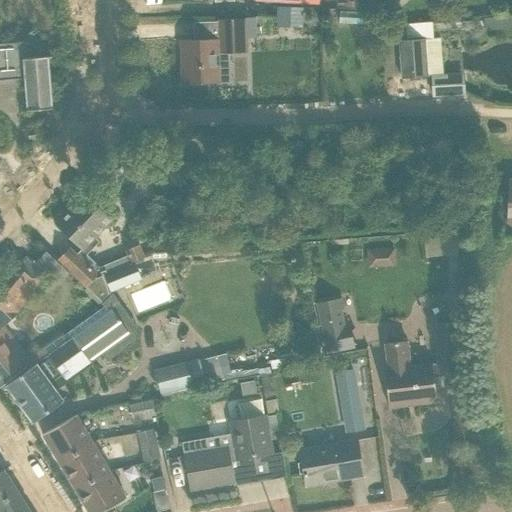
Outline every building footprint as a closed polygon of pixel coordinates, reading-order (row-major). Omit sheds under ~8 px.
[(277,7),(277,20),(302,21),(302,8),(277,7)] [(259,47),(258,15),(249,16),(250,47),(259,47)] [(484,31),(495,30),(494,17),(483,18),(484,31)] [(214,54),(245,53),(244,18),(218,19),(219,39),(180,40),(182,85),(215,83),(214,54)] [(0,82),(25,81),(27,110),(52,108),(48,56),(45,56),(44,47),(30,34),(0,36),(0,82)] [(398,41),(401,78),(427,76),(424,39),(398,41)] [(463,94),(462,82),(447,83),(446,76),(431,77),(432,96),(463,94)] [(55,225),(82,250),(116,215),(89,190),(55,225)] [(457,230),(422,232),(424,256),(456,253),(457,230)] [(144,258),(138,245),(125,251),(130,263),(144,258)] [(367,246),(368,265),(395,264),(395,246),(367,246)] [(98,274),(70,248),(58,259),(86,287),(102,301),(110,294),(101,274),(98,274)] [(45,276),(24,257),(17,265),(11,260),(0,273),(0,387),(26,367),(0,334),(0,329),(15,314),(22,309),(45,276)] [(141,280),(134,264),(105,276),(111,292),(141,280)] [(348,326),(343,327),(340,310),(343,309),(341,299),(317,304),(327,353),(353,347),(348,326)] [(115,306),(23,373),(6,384),(34,422),(63,401),(63,400),(62,400),(52,386),(64,377),(67,381),(92,363),(87,356),(91,354),(93,357),(132,329),(115,306)] [(438,372),(438,374),(458,374),(459,323),(439,323),(438,364),(438,372)] [(385,370),(389,407),(437,402),(434,373),(438,372),(438,364),(410,367),(407,341),(386,343),(389,369),(385,370)] [(204,381),(198,358),(153,370),(160,395),(193,387),(192,385),(204,381)] [(365,360),(351,362),(353,372),(367,370),(365,360)] [(278,414),(271,374),(260,376),(267,416),(278,414)] [(355,384),(339,386),(347,432),(363,429),(355,384)] [(151,398),(128,404),(132,418),(154,413),(151,398)] [(183,456),(189,489),(232,482),(233,486),(269,480),(265,456),(270,455),(260,399),(236,403),(239,419),(238,419),(238,420),(231,421),(235,447),(183,456)] [(42,435),(58,462),(92,442),(76,415),(59,424),(42,435)] [(153,429),(137,433),(140,447),(156,444),(153,429)] [(299,450),(305,485),(363,475),(356,440),(299,450)] [(58,462),(74,489),(109,469),(92,442),(58,462)] [(0,502),(18,492),(3,469),(0,471),(0,502)] [(109,469),(74,489),(87,511),(99,511),(125,498),(116,481),(109,469)] [(161,476),(151,478),(153,489),(164,487),(161,476)] [(30,511),(18,492),(0,502),(0,511),(30,511)]
